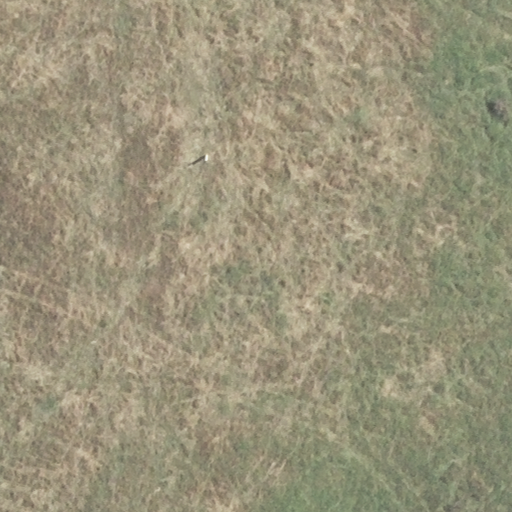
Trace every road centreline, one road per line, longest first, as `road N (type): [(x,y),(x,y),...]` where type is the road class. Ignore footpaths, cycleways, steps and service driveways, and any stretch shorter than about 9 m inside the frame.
road 1 (unknown): [(224,0),(362,255),(428,511)]
road 2 (unknown): [(0,276),(52,199),(271,86)]
